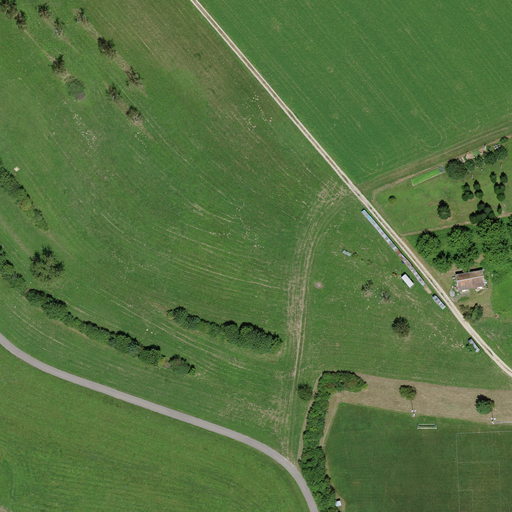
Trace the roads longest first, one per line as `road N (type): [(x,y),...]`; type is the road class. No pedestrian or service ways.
road 1 (track): [(191,0),(511,373)]
road 2 (track): [(356,195),(511,124)]
